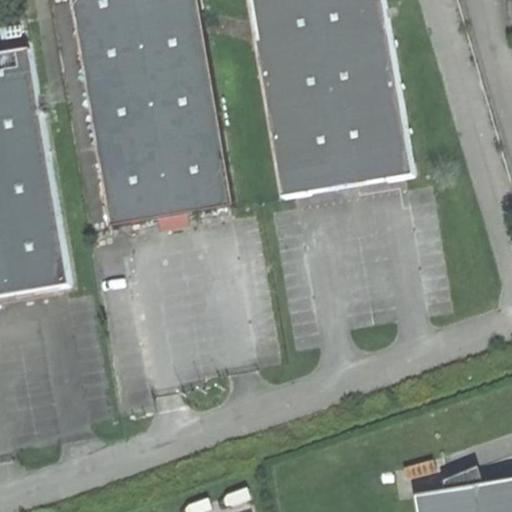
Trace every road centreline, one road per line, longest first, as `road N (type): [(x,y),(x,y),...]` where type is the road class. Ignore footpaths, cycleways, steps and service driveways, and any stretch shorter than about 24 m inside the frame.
road 1 (unclassified): [(0,504),(417,363),(511,321)]
road 2 (unclassified): [(511,248),(437,0)]
